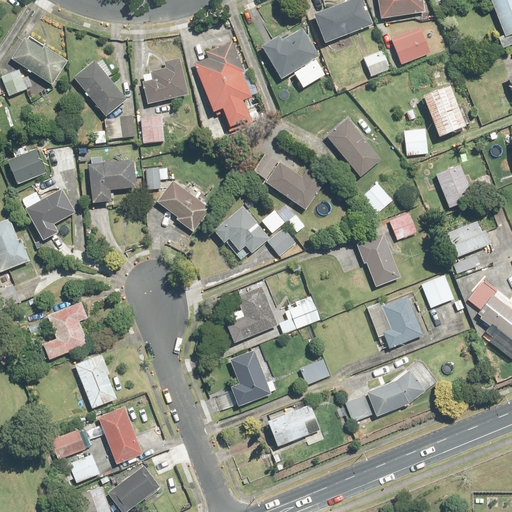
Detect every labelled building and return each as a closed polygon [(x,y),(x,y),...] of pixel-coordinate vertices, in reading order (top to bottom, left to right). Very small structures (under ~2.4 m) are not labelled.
[(356,0),(317,15),(329,45),(376,26),(365,0),(356,0)] [(381,0),(386,21),(429,13),(426,0),(381,0)] [(511,0),(494,0),(509,37),(511,36),(511,0)] [(422,28),(394,40),(406,66),(434,54),(422,28)] [(284,37),(266,48),(286,80),(323,57),(307,31),(287,43),(284,37)] [(28,39),(15,60),(56,85),(71,62),(48,48),(46,51),(28,39)] [(197,65),(218,115),(228,111),(236,129),(254,122),(246,102),(256,98),(247,75),(250,74),(236,41),(208,52),(211,59),(197,65)] [(366,58),(373,78),(392,71),(385,51),(366,58)] [(147,84),(152,106),(191,98),(183,60),(167,63),(168,70),(154,73),(156,82),(147,84)] [(320,62),(298,74),(307,89),(328,77),(320,62)] [(79,79),(111,118),(131,102),(99,63),(79,79)] [(4,77),(11,96),(29,90),(22,70),(4,77)] [(427,99),(443,140),(471,129),(455,88),(427,99)] [(123,119),(126,137),(140,134),(136,116),(123,119)] [(165,117),(143,119),(145,144),(167,142),(165,117)] [(330,139),(363,180),(385,162),(352,121),(330,139)] [(406,133),(408,154),(429,152),(427,131),(406,133)] [(107,144),(108,132),(95,132),(94,144),(107,144)] [(89,162),(90,148),(81,148),(80,162),(89,162)] [(12,163),(21,187),(48,176),(38,152),(12,163)] [(279,160),(267,153),(255,172),(267,179),(279,160)] [(92,166),(97,206),(116,204),(115,192),(141,189),(138,161),(92,166)] [(281,163),(268,184),(311,212),(331,181),(313,170),(307,179),(281,163)] [(440,175),(455,208),(477,198),(462,165),(440,175)] [(160,168),(148,170),(150,192),(163,190),(160,168)] [(476,183),(484,200),(498,194),(490,176),(476,183)] [(176,181),(160,203),(181,219),(180,221),(196,233),(214,209),(176,181)] [(363,200),(382,216),(395,201),(376,184),(363,200)] [(29,211),(48,243),(63,235),(57,226),(79,214),(65,190),(29,211)] [(247,208),(219,232),(243,260),(253,252),(255,255),(270,242),(274,240),(247,208)] [(287,224),(277,212),(264,223),(275,235),(287,224)] [(390,222),(399,242),(418,234),(409,214),(390,222)] [(299,216),(291,223),(299,234),(308,227),(299,216)] [(0,225),(0,264),(4,274),(33,262),(24,240),(21,241),(13,220),(0,225)] [(451,235),(460,258),(490,247),(481,223),(451,235)] [(285,229),(270,242),(283,257),(298,243),(285,229)] [(369,264),(379,288),(403,279),(386,236),(359,247),(367,265),(369,264)] [(478,256),(454,264),(458,275),(482,267),(478,256)] [(423,285),(431,309),(456,301),(447,277),(423,285)] [(24,302),(15,284),(8,287),(17,306),(24,302)] [(263,289),(240,298),(249,317),(229,326),(237,345),(279,327),(263,289)] [(493,289),(473,315),(511,344),(511,308),(507,304),(509,301),(493,289)] [(290,306),(300,330),(323,320),(313,296),(290,306)] [(396,331),(386,335),(392,350),(426,336),(410,299),(386,309),(396,331)] [(47,345),(54,362),(93,346),(82,321),(88,319),(82,304),(51,317),(61,339),(47,345)] [(234,388),(242,408),(276,395),(258,351),(234,360),(244,385),(234,388)] [(80,365),(96,408),(120,398),(110,374),(112,374),(105,356),(80,365)] [(303,370),(309,385),(333,376),(327,361),(303,370)] [(362,397),(342,404),(351,423),(371,416),(372,418),(405,404),(423,393),(406,371),(392,382),(362,394),(362,397)] [(306,405),(262,423),(273,449),(317,432),(306,405)] [(101,419),(119,464),(145,454),(127,409),(101,419)] [(54,438),(61,458),(89,448),(82,428),(54,438)] [(71,464),(78,483),(103,474),(95,455),(71,464)] [(147,466),(113,492),(128,511),(131,511),(164,487),(147,466)] [(112,511),(105,487),(82,495),(87,511),(112,511)] [(185,494),(173,493),(172,505),(184,505),(185,494)]
